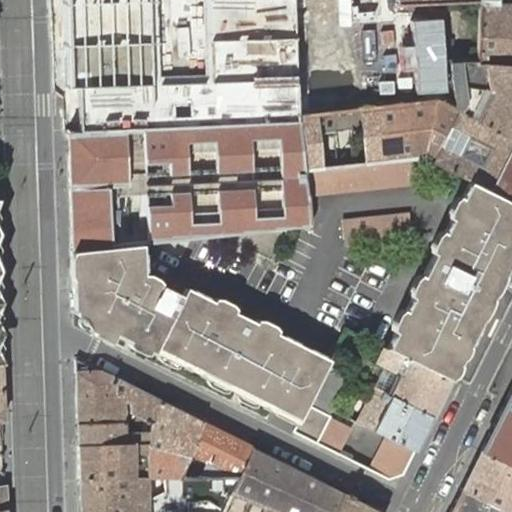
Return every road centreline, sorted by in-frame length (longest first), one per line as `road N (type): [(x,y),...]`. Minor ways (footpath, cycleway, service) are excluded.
road 1 (residential): [(417,511),(51,329)]
road 2 (residential): [(51,329),(40,0)]
road 3 (unknown): [(127,0),(129,58),(135,70),(160,77),(204,74),(203,0)]
road 4 (residential): [(417,511),(511,319)]
road 5 (residential): [(56,511),(51,329)]
